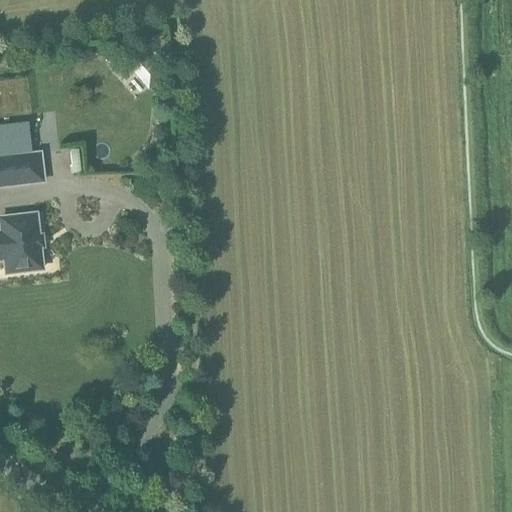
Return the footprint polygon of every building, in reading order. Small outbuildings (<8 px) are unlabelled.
[(124,64),(149,92),(165,78),(140,50),(124,64)] [(25,139),(0,141),(0,151),(26,149),(25,139)] [(40,154),(0,159),(0,187),(43,182),(40,154)] [(97,198),(97,187),(69,186),(69,197),(97,198)] [(36,215),(0,219),(2,233),(0,232),(0,260),(5,260),(6,274),(42,270),(36,215)]
